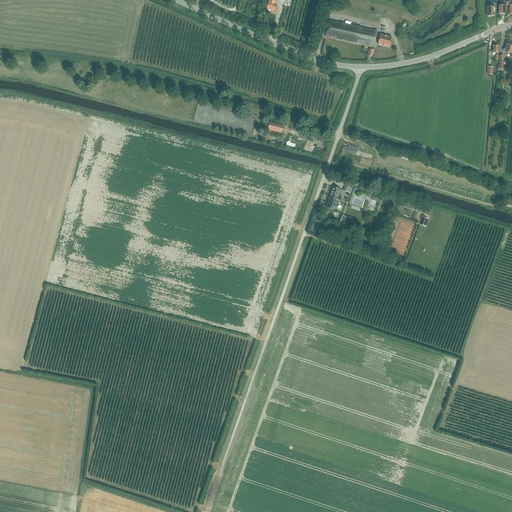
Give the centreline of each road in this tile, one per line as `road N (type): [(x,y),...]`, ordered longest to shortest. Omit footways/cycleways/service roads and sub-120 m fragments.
road 1 (unclassified): [(208,511),(359,69)]
road 2 (tertiary): [(359,69),(316,61),(173,0)]
road 3 (tertiary): [(359,69),(413,61),(511,26)]
